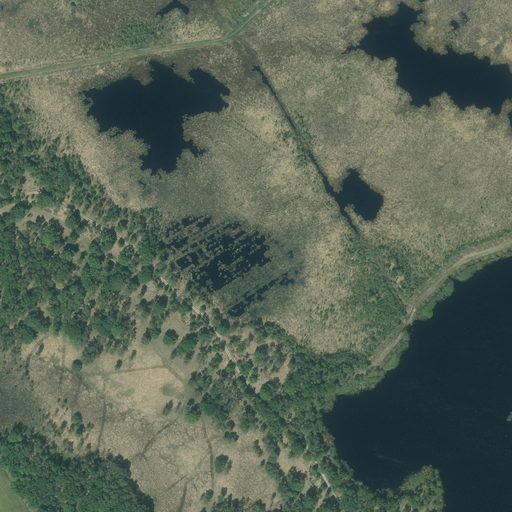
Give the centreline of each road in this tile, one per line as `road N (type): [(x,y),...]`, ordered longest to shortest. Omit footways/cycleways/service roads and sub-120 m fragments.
road 1 (track): [(305,445),(251,388),(209,323),(137,252),(53,194),(0,198)]
road 2 (track): [(0,76),(219,40),(272,0)]
road 3 (track): [(288,395),(364,373),(420,300),(465,259),(511,241)]
